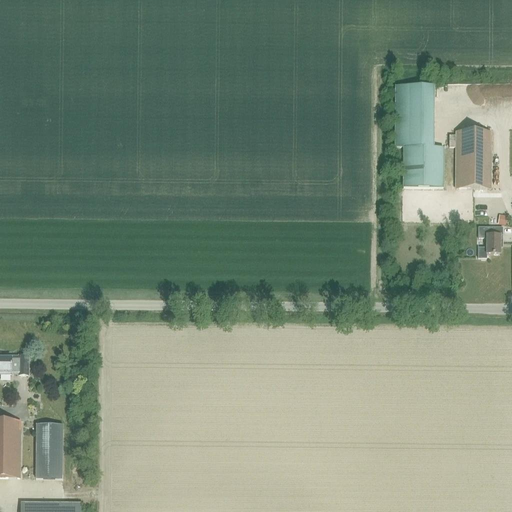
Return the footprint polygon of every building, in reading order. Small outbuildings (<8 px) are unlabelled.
[(402,190),(443,191),(443,149),(433,149),(433,88),(395,88),(394,149),(403,149),(402,190)] [(490,191),(490,134),(456,134),(455,191),(490,191)] [(499,256),(500,229),(478,229),(478,240),(486,240),(486,249),(477,249),(477,260),(486,260),(486,256),(499,256)] [(0,375),(11,376),(11,374),(18,374),(18,377),(28,377),(28,357),(18,357),(18,358),(11,358),(11,360),(0,359),(0,375)] [(0,479),(20,480),(20,423),(0,423),(0,479)] [(36,426),(35,481),(62,481),(62,427),(36,426)]
